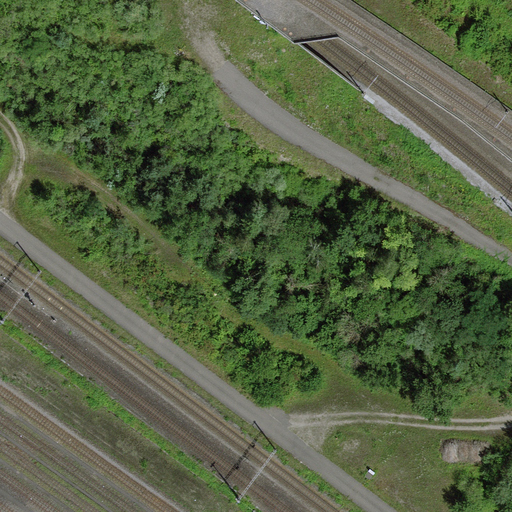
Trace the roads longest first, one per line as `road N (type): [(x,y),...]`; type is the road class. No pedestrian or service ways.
road 1 (track): [(511,260),(295,131),(223,68)]
road 2 (track): [(283,434),(366,416),(511,421)]
